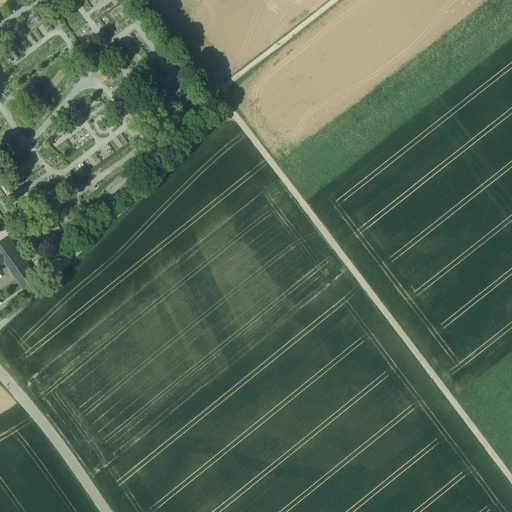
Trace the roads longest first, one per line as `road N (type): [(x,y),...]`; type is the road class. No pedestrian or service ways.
road 1 (track): [(230,111),(511,482)]
road 2 (track): [(0,325),(230,111)]
road 3 (track): [(0,374),(104,511)]
road 4 (track): [(230,111),(319,34),(329,0)]
road 5 (track): [(143,0),(230,111)]
